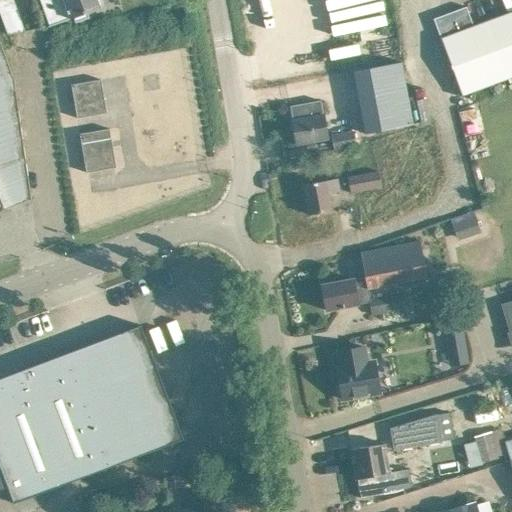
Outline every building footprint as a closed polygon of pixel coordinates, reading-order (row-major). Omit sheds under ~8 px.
[(36,0),(46,27),(52,25),(73,18),(74,21),(83,18),(89,16),(88,13),(100,9),(96,0),(36,0)] [(466,7),(433,19),(441,39),(461,95),(511,75),(511,12),(473,27),(466,7)] [(24,31),(17,11),(0,17),(7,34),(24,31)] [(0,210),(31,199),(14,81),(0,43),(0,210)] [(401,62),(353,71),(365,134),(413,125),(401,62)] [(71,84),(77,118),(107,113),(101,79),(71,84)] [(296,144),(316,141),(327,139),(320,101),(290,106),(296,144)] [(116,167),(109,129),(79,134),(86,173),(116,167)] [(347,177),(350,193),(382,187),(379,171),(347,177)] [(339,192),(337,179),(304,185),(309,215),(331,211),(328,194),(339,192)] [(451,218),(458,240),(480,233),(472,211),(451,218)] [(358,304),(370,302),(369,299),(370,299),(368,289),(427,278),(420,240),(360,252),(365,277),(322,285),(327,311),(358,305),(358,304)] [(370,299),(369,299),(370,302),(372,315),(392,312),(403,310),(400,294),(370,299)] [(511,348),(511,300),(501,303),(509,330),(506,331),(511,348)] [(140,326),(0,378),(0,468),(13,503),(182,439),(140,326)] [(463,330),(444,333),(449,367),(469,364),(463,330)] [(342,400),(362,396),(380,393),(375,359),(368,360),(366,347),(338,351),(341,367),(337,368),(342,400)] [(391,432),(387,433),(388,443),(392,442),(393,451),(443,442),(442,441),(454,439),(449,412),(438,414),(438,413),(390,428),(391,432)] [(491,431),(474,436),(481,463),(498,458),(491,431)] [(387,457),(384,444),(372,445),(351,449),(356,480),(358,479),(361,498),(395,492),(412,487),(408,470),(390,472),(387,457)] [(454,510),(446,511),(481,511),(487,510),(484,501),(474,504),(454,510)]
